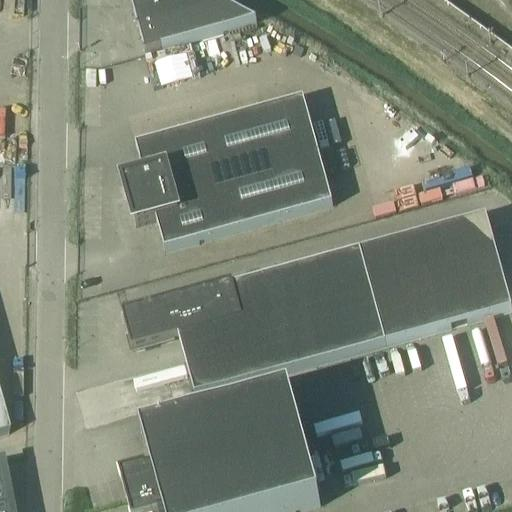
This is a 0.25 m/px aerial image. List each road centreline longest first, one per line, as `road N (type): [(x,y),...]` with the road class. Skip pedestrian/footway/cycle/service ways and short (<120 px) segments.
road 1 (unknown): [(116,144),(312,88),(334,101),(379,205),(371,224),(151,285),(130,283),(122,255)]
road 2 (unclassified): [(49,511),(52,0)]
road 3 (track): [(511,136),(320,0)]
